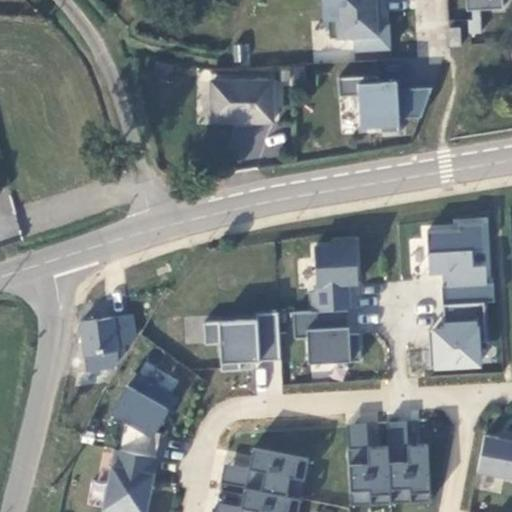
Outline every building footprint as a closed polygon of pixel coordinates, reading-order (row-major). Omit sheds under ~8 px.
[(377,10),(380,10),(379,0),(322,0),(323,20),(329,20),(330,37),(354,36),(355,51),(391,49),(389,21),(378,22),(377,10)] [(466,0),(467,9),(472,8),(479,8),(504,7),(503,0),(466,0)] [(481,31),(480,18),(473,19),(469,19),(469,32),(481,31)] [(451,45),(461,45),(460,26),(450,27),(451,45)] [(389,128),(388,115),(411,114),(423,85),(396,86),(396,93),(388,93),(388,86),(387,79),(370,79),(370,72),(329,73),(330,92),(349,91),(350,124),(370,123),(370,129),(389,128)] [(216,111),(270,112),(271,76),(217,74),(216,111)] [(483,300),(493,299),(492,280),(485,281),(484,263),(471,264),(470,249),(483,248),(482,221),(457,222),(457,227),(425,229),(428,272),(444,271),(445,283),(440,283),(441,302),(483,300)] [(310,290),(311,309),(334,308),(346,307),(345,282),(356,281),(354,237),(333,238),(333,243),(313,244),(315,290),(310,290)] [(179,250),(177,240),(144,251),(148,261),(179,250)] [(487,342),(483,300),(441,302),(442,317),(430,330),(435,367),(482,366),(481,342),(487,342)] [(311,309),(291,310),(293,336),(305,335),(306,361),(359,358),(357,331),(347,332),(346,307),(334,308),(311,309)] [(278,358),(276,311),(254,311),(254,317),(202,320),(203,342),(218,341),(219,369),(239,368),(238,360),(278,358)] [(121,315),(103,319),(108,337),(125,334),(121,315)] [(103,319),(78,324),(76,332),(85,370),(114,363),(108,337),(103,319)] [(281,361),(258,361),(258,392),(282,392),(281,361)] [(124,419),(118,448),(156,455),(161,431),(153,429),(166,407),(168,409),(177,394),(135,370),(110,411),(124,419)] [(387,424),(390,503),(430,502),(426,422),(387,424)] [(390,503),(387,424),(348,426),(350,505),(390,503)] [(511,476),(511,434),(510,434),(510,438),(484,433),(477,470),(511,476)] [(118,448),(115,447),(111,465),(112,465),(109,481),(108,481),(103,507),(121,511),(120,511),(144,511),(148,494),(145,493),(147,489),(150,486),(156,455),(118,448)] [(222,486),(300,500),(306,461),(253,451),(250,469),(225,464),(222,486)] [(298,511),(300,500),(222,486),(217,511),(298,511)]
